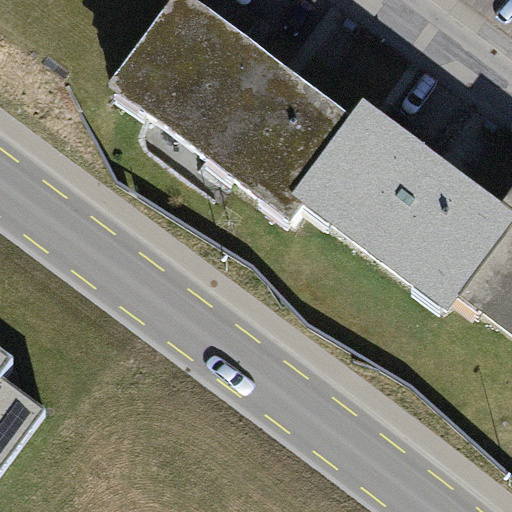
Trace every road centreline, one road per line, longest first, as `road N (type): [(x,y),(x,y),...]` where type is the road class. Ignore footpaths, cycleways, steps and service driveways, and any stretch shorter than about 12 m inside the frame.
road 1 (tertiary): [(0,188),(427,511)]
road 2 (residential): [(368,0),(511,106)]
